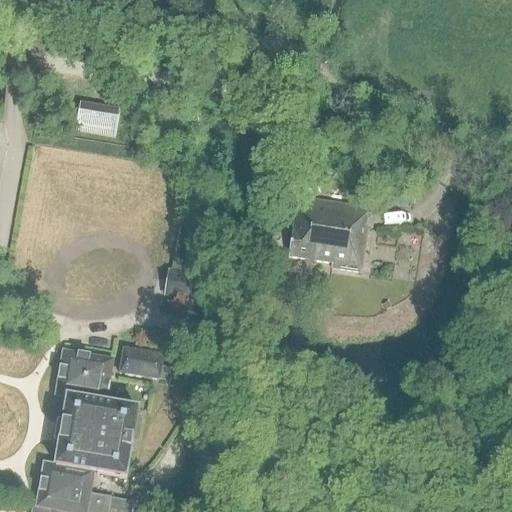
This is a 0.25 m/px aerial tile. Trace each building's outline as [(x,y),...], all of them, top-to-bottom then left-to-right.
[(74,133),(112,140),(117,111),(79,105),(74,133)] [(297,199),(288,259),(329,265),(329,269),(359,273),(365,229),(363,229),(365,209),(297,199)] [(169,272),(164,296),(200,303),(205,279),(169,272)] [(121,373),(159,380),(163,358),(125,351),(121,373)] [(128,511),(130,505),(89,498),(93,476),(125,482),(137,412),(105,406),(112,363),(62,355),(55,398),(66,400),(55,468),(42,465),(34,509),(36,509),(35,511),(128,511)]
